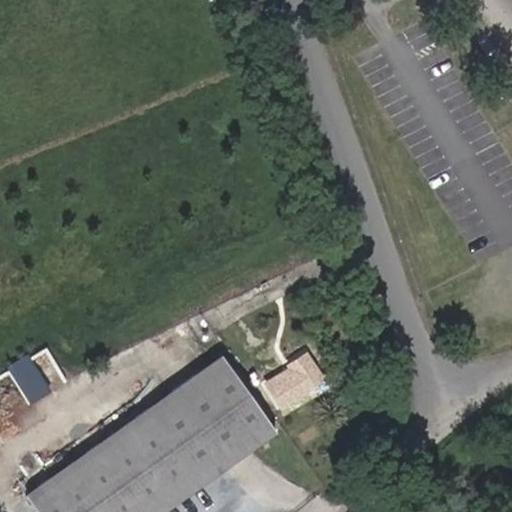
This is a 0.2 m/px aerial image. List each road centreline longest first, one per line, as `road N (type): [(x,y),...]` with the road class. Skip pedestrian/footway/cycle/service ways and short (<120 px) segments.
road 1 (unclassified): [(435,401),(293,0)]
road 2 (unknown): [(388,0),(511,222)]
